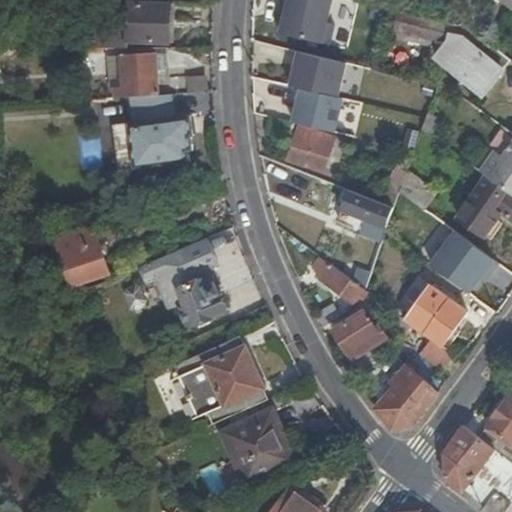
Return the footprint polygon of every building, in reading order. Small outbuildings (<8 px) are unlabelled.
[(108,0),(107,47),(128,47),(128,40),(169,42),(171,4),(130,2),(129,0),(108,0)] [(319,0),(280,0),(272,36),(309,45),(319,0)] [(500,0),(511,8),(511,1),(510,0),(500,0)] [(459,25),(453,23),(453,26),(400,13),(394,36),(403,39),(405,31),(411,33),(449,41),(436,57),(483,95),(511,60),(500,51),(462,21),(459,25)] [(405,31),(403,39),(410,40),(411,33),(405,31)] [(346,63),(298,52),(290,85),(299,87),(338,97),(346,63)] [(175,92),(188,91),(187,74),(155,76),(154,54),(124,55),(125,96),(128,96),(157,93),(175,92)] [(338,97),(299,87),(290,122),(295,123),(301,125),(317,130),(335,135),(344,97),(338,97)] [(178,117),(175,92),(157,93),(128,96),(132,123),(114,125),(120,169),(155,165),(190,161),(189,156),(193,156),(192,151),(193,151),(191,135),(194,135),(191,115),(178,117)] [(290,122),(271,117),(267,132),(292,138),(295,123),(290,122)] [(301,125),(293,146),(289,160),(325,172),(336,138),(317,132),(317,130),(301,125)] [(492,156),(480,171),(488,177),(511,193),(511,140),(500,157),(497,154),(492,156)] [(402,150),(392,183),(403,187),(408,172),(415,153),(402,150)] [(223,175),(219,155),(202,160),(205,173),(169,179),(170,188),(193,183),(223,175)] [(264,171),(264,172),(289,181),(294,169),(260,156),(264,171)] [(408,172),(403,187),(401,193),(425,210),(437,192),(408,172)] [(197,199),(227,192),(223,175),(193,183),(197,199)] [(493,208),(511,221),(511,193),(488,177),(459,217),(486,237),(498,220),(489,214),(493,208)] [(385,205),(394,208),(395,209),(401,193),(403,187),(392,183),(385,205)] [(385,205),(350,191),(343,211),(387,228),(394,208),(385,205)] [(76,287),(120,272),(101,219),(58,234),(76,287)] [(495,260),(457,232),(431,266),(470,295),(495,260)] [(208,236),(155,259),(171,299),(177,297),(175,293),(181,290),(188,309),(184,310),(190,323),(193,321),(195,325),(198,323),(200,327),(212,322),(210,318),(215,316),(215,315),(228,310),(220,293),(216,295),(213,288),(217,286),(208,264),(218,261),(208,236)] [(341,255),(332,266),(367,292),(383,245),(378,243),(376,250),(370,248),(362,270),(341,255)] [(320,278),(358,306),(368,292),(367,292),(332,266),(322,258),(317,265),(316,270),(323,275),(320,278)] [(408,316),(432,280),(421,272),(397,308),(408,316)] [(141,286),(138,284),(129,288),(127,291),(133,305),(137,307),(145,303),(147,300),(141,286)] [(414,326),(443,348),(469,312),(432,285),(406,320),(414,326)] [(322,324),(324,328),(342,317),(333,305),(317,315),(322,324)] [(336,331),(362,371),(381,358),(373,347),(371,343),(379,331),(366,311),(336,331)] [(400,316),(395,312),(387,322),(392,326),(400,316)] [(400,316),(392,326),(405,336),(414,326),(406,320),(400,316)] [(425,338),(413,330),(406,338),(417,347),(425,338)] [(371,343),(373,347),(385,339),(379,331),(371,343)] [(245,347),(240,336),(204,352),(232,416),(268,400),(263,388),(264,387),(246,347),(245,347)] [(452,357),(432,342),(422,355),(442,370),(452,357)] [(378,408),(396,430),(414,426),(438,396),(440,394),(409,365),(393,383),(398,387),(378,408)] [(489,426),(480,437),(501,452),(509,441),(511,442),(511,392),(488,425),(489,426)] [(281,426),(275,410),(225,432),(247,483),(290,464),(275,428),(281,426)] [(489,457),(511,474),(511,460),(501,452),(480,437),(465,426),(445,453),(447,478),(464,491),(489,457)] [(484,506),(492,511),(506,511),(511,504),(511,499),(497,489),(484,506)] [(323,511),(294,491),(279,511),(323,511)]
